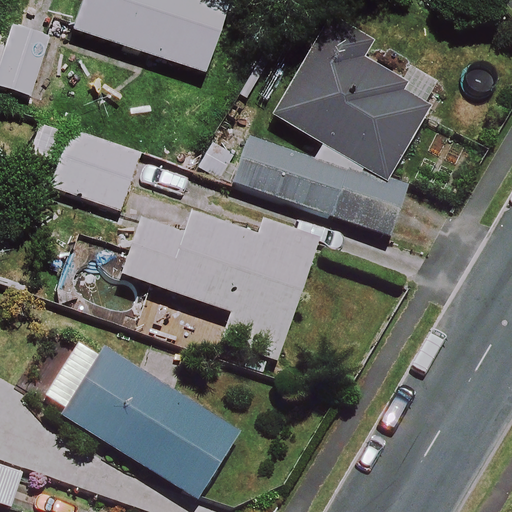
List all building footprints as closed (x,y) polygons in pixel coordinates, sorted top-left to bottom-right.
[(230,4),(219,0),(87,0),(74,39),(204,82),(230,4)] [(368,45),(317,24),(267,150),(250,143),(232,187),(381,246),(401,196),(390,192),(422,111),(397,100),(402,86),(359,69),(368,45)] [(48,44),(13,34),(0,77),(0,95),(31,104),(48,44)] [(140,160),(71,136),(51,194),(120,218),(140,160)] [(253,245),(188,223),(181,244),(139,230),(120,284),(230,321),(220,349),(276,368),(317,246),(260,227),(253,245)] [(231,439),(97,360),(58,426),(192,506),(231,439)] [(0,511),(6,511),(18,481),(0,474),(0,511)]
